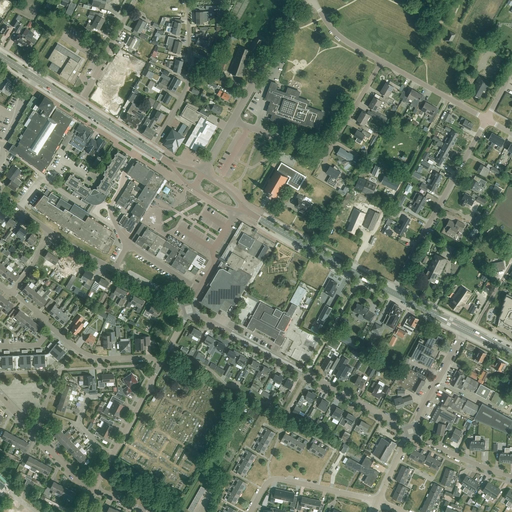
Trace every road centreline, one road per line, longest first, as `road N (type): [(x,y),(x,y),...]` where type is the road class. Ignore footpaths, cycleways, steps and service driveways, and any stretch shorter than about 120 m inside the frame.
road 1 (residential): [(411,431),(189,309)]
road 2 (residential): [(232,120),(326,154),(381,61)]
road 3 (residential): [(392,293),(486,119)]
road 4 (secondary): [(392,293),(246,211)]
road 5 (residential): [(151,151),(189,73),(187,0)]
road 6 (residential): [(378,500),(275,479),(250,511)]
road 7 (residential): [(95,488),(161,361)]
road 8 (tertiary): [(232,120),(303,0)]
